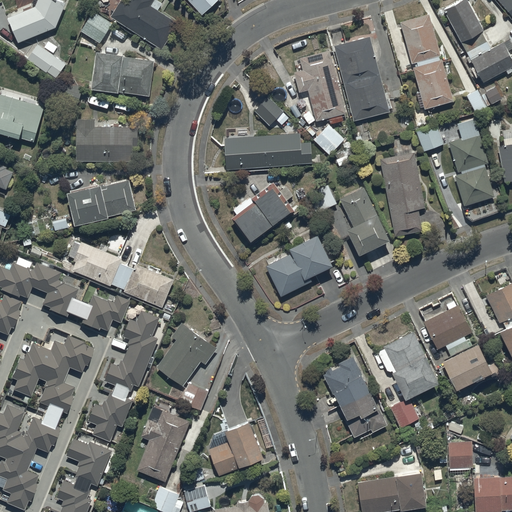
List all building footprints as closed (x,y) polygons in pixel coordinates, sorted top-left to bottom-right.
[(9,16),(19,41),(56,26),(66,1),(63,0),(37,0),(35,5),(9,16)] [(125,0),(120,0),(110,15),(162,47),(179,21),(158,8),(163,1),(160,0),(129,0),(128,2),(125,0)] [(189,0),(202,13),(216,0),(189,0)] [(468,0),(459,0),(444,8),(461,41),(483,30),(468,0)] [(511,0),(498,0),(508,11),(511,7),(511,0)] [(81,30),(100,42),(113,22),(94,10),(81,30)] [(429,12),(401,20),(426,107),(454,99),(429,12)] [(370,35),(335,45),(353,120),(390,110),(370,35)] [(511,66),(511,58),(503,41),(470,57),(483,82),(511,66)] [(66,63),(38,43),(27,57),(55,77),(66,63)] [(303,69),(294,71),(299,91),(308,88),(316,119),(346,111),(329,49),(300,57),(303,69)] [(92,86),(150,94),(154,59),(97,51),(92,86)] [(485,91),(492,103),(502,97),(496,86),(485,91)] [(477,89),(467,94),(476,111),(487,106),(477,89)] [(0,130),(34,140),(44,106),(0,92),(0,130)] [(255,110),(269,124),(284,110),(269,95),(255,110)] [(77,117),(77,159),(138,160),(138,126),(95,125),(95,117),(77,117)] [(462,137),(449,141),(458,171),(461,170),(462,172),(455,174),(465,205),(495,196),(485,163),(489,162),(475,117),(457,122),(462,137)] [(417,130),(424,150),(444,143),(436,123),(417,130)] [(314,139),(330,154),(344,138),(329,124),(314,139)] [(300,131),(224,137),(227,168),(312,161),(311,140),(301,141),(300,131)] [(511,142),(498,145),(505,181),(511,179),(511,142)] [(415,151),(380,158),(396,235),(423,230),(419,208),(426,207),(415,151)] [(0,185),(7,188),(14,170),(7,167),(8,166),(0,162),(0,185)] [(68,192),(76,223),(137,208),(130,178),(68,192)] [(274,181),(251,198),(254,201),(232,217),(251,243),(295,210),(274,181)] [(322,209),(337,202),(329,183),(313,190),(322,209)] [(364,185),(340,197),(352,223),(346,226),(359,254),(390,237),(364,185)] [(0,209),(0,222),(6,225),(11,214),(0,209)] [(67,217),(54,221),(56,229),(69,226),(67,217)] [(292,252),(266,265),(282,295),(313,280),(311,276),(334,264),(318,233),(290,247),(292,252)] [(73,269),(111,285),(122,257),(82,240),(74,259),(76,260),(73,269)] [(48,308),(66,316),(77,289),(63,283),(63,281),(57,279),(60,271),(35,261),(32,268),(26,266),(25,267),(12,262),(8,269),(0,265),(0,286),(1,287),(0,289),(18,296),(19,294),(26,297),(31,286),(46,292),(41,303),(49,307),(48,308)] [(124,290),(163,306),(174,278),(136,262),(124,290)] [(511,281),(486,294),(500,322),(503,321),(506,327),(500,330),(511,353),(511,281)] [(17,309),(20,301),(3,294),(0,300),(0,350),(1,349),(0,349),(0,331),(7,334),(10,326),(12,327),(19,310),(17,309)] [(80,322),(98,329),(99,327),(106,330),(111,319),(119,322),(129,300),(116,294),(113,302),(106,299),(106,300),(92,294),(80,322)] [(459,303),(424,321),(438,349),(446,345),(451,355),(443,359),(458,389),(493,371),(478,341),(473,344),(470,338),(467,340),(465,335),(473,331),(459,303)] [(105,380),(131,390),(134,384),(139,386),(159,337),(153,335),(160,316),(142,309),(138,320),(130,317),(123,335),(130,338),(128,344),(130,344),(123,360),(122,359),(119,365),(112,362),(105,380)] [(157,366),(184,385),(201,360),(206,364),(218,347),(182,322),(172,336),(177,339),(157,366)] [(414,330),(384,345),(396,370),(393,371),(406,399),(440,382),(414,330)] [(38,402),(65,413),(73,395),(70,394),(74,386),(62,382),(69,367),(81,372),(84,364),(86,365),(93,347),(83,343),(84,341),(67,334),(63,344),(53,340),(49,349),(32,342),(28,352),(26,351),(22,359),(19,358),(11,377),(16,379),(12,389),(30,396),(38,377),(45,381),(43,387),(44,387),(38,402)] [(345,417),(355,437),(372,428),(373,432),(388,424),(354,355),(339,362),(341,366),(333,369),(331,366),(325,369),(327,372),(324,373),(334,394),(335,393),(347,416),(345,417)] [(182,401),(201,409),(209,390),(189,382),(182,401)] [(94,433),(111,440),(118,423),(123,425),(133,399),(111,390),(107,400),(105,399),(103,405),(96,402),(89,420),(98,423),(94,433)] [(391,407),(401,427),(420,417),(410,397),(391,407)] [(6,502),(23,510),(27,500),(29,501),(37,483),(35,483),(38,475),(26,470),(36,447),(47,452),(50,444),(52,445),(59,427),(32,416),(26,430),(25,430),(23,436),(20,435),(21,432),(16,430),(24,411),(6,404),(2,413),(0,412),(0,455),(5,458),(4,461),(1,460),(0,460),(0,476),(6,479),(1,489),(10,493),(6,502)] [(138,469),(166,481),(191,420),(163,409),(158,422),(148,418),(141,435),(150,439),(138,469)] [(210,448),(220,474),(265,457),(250,420),(226,430),(230,440),(210,448)] [(398,433),(403,442),(416,435),(411,426),(398,433)] [(61,511),(87,511),(93,499),(88,497),(91,490),(89,489),(92,482),(98,485),(113,449),(90,440),(89,443),(74,437),(67,455),(80,460),(78,465),(80,466),(76,476),(78,477),(75,483),(64,479),(57,496),(64,499),(62,505),(64,506),(61,511)] [(450,468),(474,467),(473,440),(449,441),(450,468)] [(192,470),(195,481),(205,478),(202,467),(192,470)] [(422,471),(358,481),(363,511),(380,511),(428,505),(422,471)] [(511,475),(475,477),(476,511),(511,509),(511,475)] [(185,490),(191,511),(211,505),(205,484),(185,490)] [(172,511),(180,494),(160,486),(152,505),(168,511),(172,511)] [(216,511),(270,511),(268,498),(265,498),(260,494),(253,495),(248,501),(238,502),(238,505),(216,508),(216,511)]
